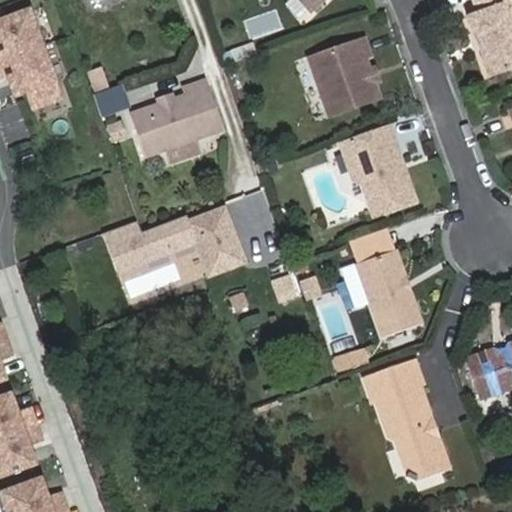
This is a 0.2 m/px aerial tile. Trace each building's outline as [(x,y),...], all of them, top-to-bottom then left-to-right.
[(62,0),(40,0),(43,17),(65,13),(62,0)] [(296,0),(311,17),(329,0),(296,0)] [(484,53),(479,54),(486,76),(511,66),(511,33),(510,29),(511,28),(511,16),(507,2),(511,0),(472,0),(476,11),(465,15),(473,38),(478,35),(484,53)] [(30,8),(0,18),(0,114),(3,125),(63,105),(30,8)] [(473,38),(479,54),(484,53),(478,35),(473,38)] [(360,36),(355,38),(361,56),(356,57),(366,80),(369,78),(371,82),(376,80),(360,36)] [(361,56),(355,38),(306,56),(326,113),(375,95),(371,82),(369,78),(366,80),(356,57),(361,56)] [(88,73),(95,93),(110,87),(104,68),(88,73)] [(164,106),(133,117),(146,158),(168,151),(197,142),(226,133),(210,84),(186,91),(188,99),(176,103),(164,106)] [(95,97),(103,121),(132,110),(124,86),(95,97)] [(163,102),(164,106),(176,103),(174,98),(163,102)] [(394,166),(400,164),(387,129),(339,145),(352,179),(361,184),(373,214),(413,201),(405,179),(398,176),(394,166)] [(168,151),(172,162),(200,154),(197,142),(168,151)] [(405,179),(400,164),(394,166),(398,176),(405,179)] [(246,265),(223,200),(107,241),(119,274),(188,249),(200,281),(246,265)] [(359,264),(387,338),(427,323),(415,292),(410,290),(407,283),(411,276),(401,249),(359,264)] [(280,305),(300,297),(291,275),(271,283),(280,305)] [(308,304),(326,297),(318,277),(300,284),(308,304)] [(494,342),(496,348),(499,351),(504,350),(506,344),(503,338),(494,342)] [(499,351),(496,348),(467,358),(482,398),(511,387),(511,342),(506,344),(504,350),(499,351)] [(340,369),(371,364),(368,350),(338,356),(340,369)] [(428,426),(431,421),(419,386),(424,384),(415,362),(367,379),(375,400),(378,398),(391,435),(399,438),(409,470),(407,478),(416,482),(417,478),(449,468),(438,440),(431,434),(428,426)] [(0,475),(32,464),(5,391),(0,392),(0,475)] [(438,440),(431,421),(428,426),(431,434),(438,440)] [(50,511),(37,475),(0,488),(0,511),(50,511)]
